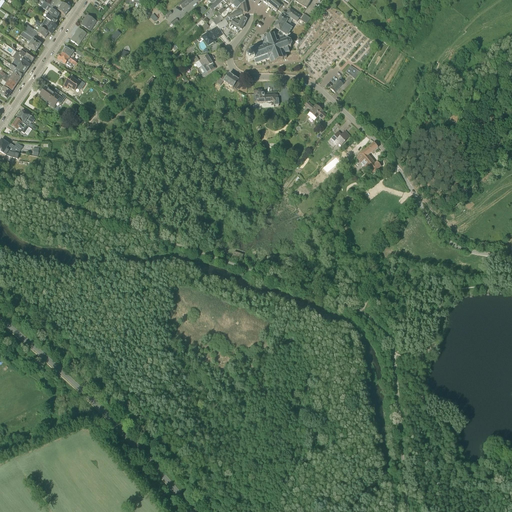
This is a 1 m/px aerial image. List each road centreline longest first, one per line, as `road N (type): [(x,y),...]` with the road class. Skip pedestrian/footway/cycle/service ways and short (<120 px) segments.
road 1 (unknown): [(188,511),(117,431),(0,323)]
road 2 (residential): [(398,169),(310,82),(231,67),(232,45),(250,10)]
road 3 (unclassified): [(511,259),(447,240),(398,169)]
road 4 (tertiary): [(8,112),(85,0)]
